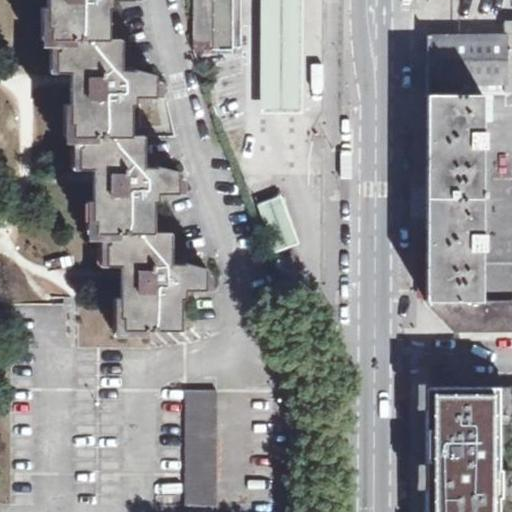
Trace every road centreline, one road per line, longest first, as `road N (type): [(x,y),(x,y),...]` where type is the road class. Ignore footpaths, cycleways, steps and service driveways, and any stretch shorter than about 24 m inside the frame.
road 1 (tertiary): [(375,354),(370,0)]
road 2 (tertiary): [(374,511),(375,354)]
road 3 (residential): [(375,354),(511,355)]
road 4 (unknown): [(371,8),(491,0)]
